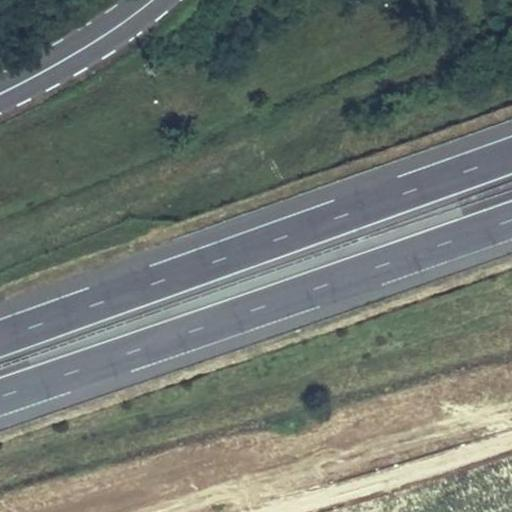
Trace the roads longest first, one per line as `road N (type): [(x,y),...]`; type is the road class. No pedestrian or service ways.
road 1 (motorway): [(511,155),(0,338)]
road 2 (motorway): [(0,396),(511,219)]
road 3 (primary): [(154,0),(0,93)]
